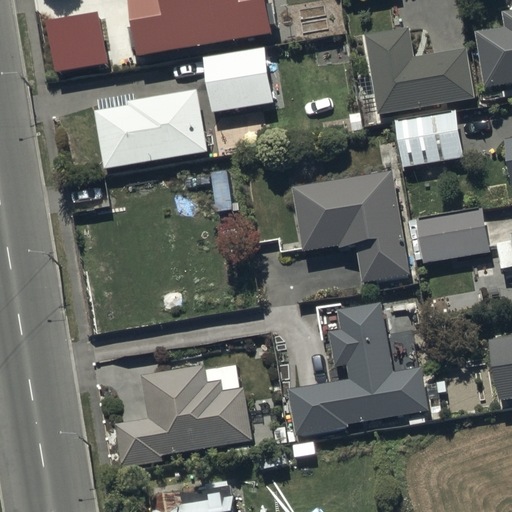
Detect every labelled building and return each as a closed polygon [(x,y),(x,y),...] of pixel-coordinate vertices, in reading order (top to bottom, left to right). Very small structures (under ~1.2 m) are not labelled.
[(478,34),(487,88),(511,84),(511,11),(505,13),(508,30),(478,34)] [(412,30),(368,37),(380,113),(475,98),(468,48),(416,56),(412,30)] [(274,102),(267,48),(205,56),(213,112),(274,102)] [(303,67),(285,69),(288,107),(306,106),(303,67)] [(210,153),(199,90),(129,102),(130,107),(98,112),(108,169),(210,153)] [(466,158),(457,111),(397,122),(406,169),(466,158)] [(130,275),(135,308),(212,296),(202,230),(236,225),(232,200),(211,203),(205,164),(164,170),(169,205),(148,209),(158,271),(130,275)] [(417,277),(400,174),(300,190),(311,258),(363,249),(369,285),(417,277)] [(490,253),(484,209),(420,217),(426,262),(490,253)] [(511,250),(502,252),(506,276),(511,275),(511,250)] [(393,370),(382,305),(338,313),(340,329),(331,331),(337,368),(349,366),(351,377),(291,387),(299,436),(346,428),(346,426),(431,411),(423,365),(393,370)] [(511,409),(511,349),(497,352),(507,410),(511,409)] [(276,419),(251,422),(246,388),(225,390),(224,380),(209,382),(207,366),(145,374),(151,419),(115,424),(121,468),(165,462),(164,454),(250,443),(251,447),(279,443),(276,419)] [(236,511),(232,485),(228,486),(228,482),(150,495),(152,511),(236,511)]
